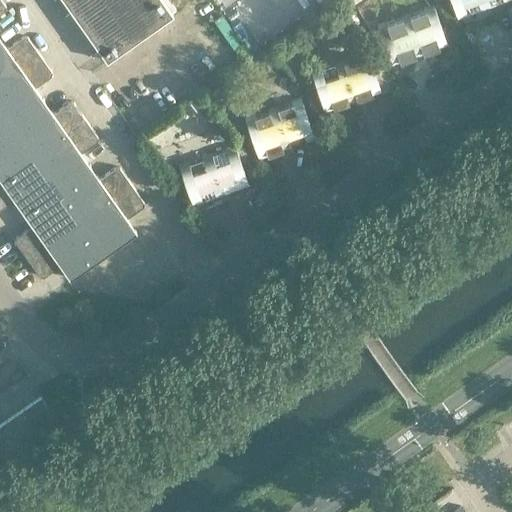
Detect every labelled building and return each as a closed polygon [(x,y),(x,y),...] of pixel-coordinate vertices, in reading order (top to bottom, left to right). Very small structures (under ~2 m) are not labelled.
[(0,0),(0,207),(13,198),(32,224),(15,236),(15,240),(39,274),(43,275),(60,263),(69,277),(136,230),(126,216),(143,205),(143,201),(119,166),(115,165),(99,177),(80,151),(97,139),(97,136),(73,101),(69,100),(52,112),(43,99),(34,86),(51,74),(51,70),(27,35),(23,35),(6,46),(0,37),(0,11),(5,9),(5,5),(1,0),(0,0)] [(172,13),(163,0),(63,0),(106,60),(172,13)] [(450,0),(457,18),(467,15),(466,13),(480,8),(481,10),(490,7),(489,5),(501,0),(503,0),(504,2),(508,0),(450,0)] [(447,45),(432,4),(423,7),(424,9),(410,14),(409,12),(400,16),(401,18),(387,23),(386,20),(377,24),(391,65),(401,62),(400,60),(414,55),(415,57),(424,53),(423,51),(437,46),(438,48),(447,45)] [(234,33),(121,112),(133,129),(246,50),(234,33)] [(325,112),(334,108),(334,106),(347,101),(348,103),(358,100),(357,98),(371,93),(371,95),(381,92),(366,50),(357,54),(358,56),(344,61),(343,59),(334,62),(334,64),(320,69),(320,67),(310,70),(325,112)] [(244,117),(259,158),(268,155),(267,153),(281,148),(282,150),(291,146),(291,144),(304,139),(305,142),(315,138),(300,97),(291,100),(291,102),(278,107),(277,105),(267,109),(268,111),(254,116),(254,114),(244,117)] [(178,164),(193,205),(202,201),(201,199),(215,194),(216,196),(225,193),(225,191),(238,186),(239,188),(249,185),(234,144),(224,147),(225,149),(211,154),(211,152),(201,155),(202,157),(188,162),(187,160),(178,164)] [(47,422),(55,416),(41,396),(32,402),(47,422)] [(32,402),(24,408),(38,428),(47,422),(32,402)] [(24,408),(15,414),(29,434),(38,428),(24,408)] [(15,414),(6,420),(21,440),(29,434),(15,414)] [(6,420),(0,424),(0,429),(12,446),(21,440),(6,420)] [(0,429),(0,447),(3,452),(12,446),(0,429)]
